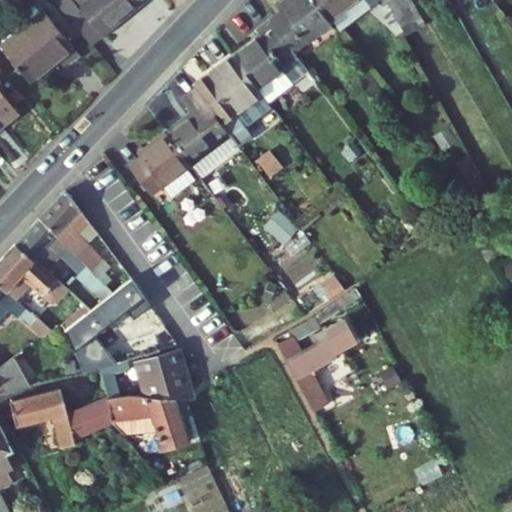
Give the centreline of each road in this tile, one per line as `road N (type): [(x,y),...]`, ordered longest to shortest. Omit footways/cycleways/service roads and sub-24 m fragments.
road 1 (residential): [(70,149),(224,364)]
road 2 (residential): [(212,0),(70,149)]
